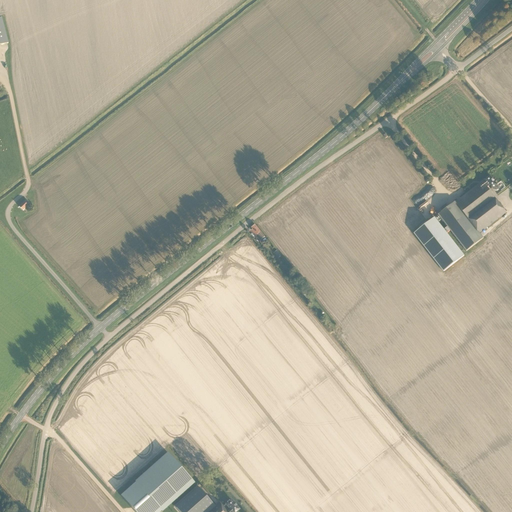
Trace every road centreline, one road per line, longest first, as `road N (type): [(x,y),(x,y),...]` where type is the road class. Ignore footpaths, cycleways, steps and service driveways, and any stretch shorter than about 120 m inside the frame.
road 1 (unclassified): [(30,511),(44,429),(84,361),(245,225),(455,71)]
road 2 (primary): [(0,448),(81,344),(348,130)]
road 3 (primary): [(436,41),(348,130)]
road 4 (primary): [(348,130),(440,48)]
